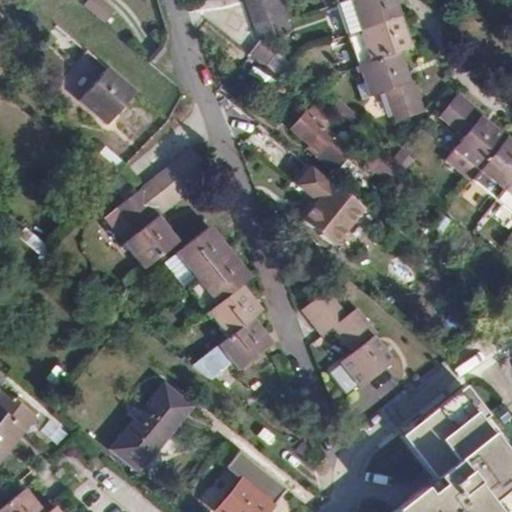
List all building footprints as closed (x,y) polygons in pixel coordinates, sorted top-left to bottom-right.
[(245,0),(258,39),(289,30),(278,0),(245,0)] [(384,91),(396,122),(424,112),(413,81),(409,83),(399,53),(410,49),(393,0),(336,0),(359,65),(355,67),(356,72),(360,71),(369,96),(384,91)] [(259,41),(248,54),(279,79),(290,65),(259,41)] [(133,91),(106,68),(79,101),(105,123),(133,91)] [(511,143),(480,117),(483,114),(457,93),(438,117),(462,137),(444,160),(511,213),(511,143)] [(325,132),(333,122),(311,104),(291,129),(305,141),(303,145),(333,170),(348,151),(325,132)] [(357,158),(390,184),(398,174),(365,147),(357,158)] [(165,208),(184,196),(211,174),(191,149),(146,184),(165,208)] [(362,206),(311,165),(296,184),(317,200),(301,221),(332,245),(362,206)] [(122,242),(142,269),(176,243),(155,216),(165,208),(146,184),(140,189),(115,207),(134,232),(122,242)] [(102,217),(122,242),(134,232),(115,207),(102,217)] [(391,280),(404,264),(381,245),(388,235),(369,220),(361,230),(364,233),(345,257),(379,284),(386,277),(391,280)] [(236,371),(271,344),(251,319),(260,311),(240,286),(249,278),(209,227),(175,254),(195,279),(186,287),(206,312),(203,314),(207,318),(209,317),(226,337),(216,347),(191,366),(207,379),(229,362),(236,371)] [(184,288),(186,287),(195,279),(175,254),(163,262),(184,288)] [(472,304),(452,288),(433,311),(453,327),(472,304)] [(337,361),(359,389),(392,362),(371,335),(375,332),(356,307),(346,314),(327,290),(301,310),(319,334),(332,326),(351,351),(337,361)] [(190,407),(162,383),(126,429),(154,451),(190,407)] [(511,511),(511,492),(509,489),(511,486),(511,446),(487,414),(464,385),(398,437),(432,480),(390,511),(511,511)] [(32,417),(0,391),(0,457),(22,430),(29,431),(34,425),(32,417)] [(225,467),(241,479),(214,511),(264,511),(272,504),(284,490),(237,452),(225,467)] [(222,472),(202,500),(214,508),(233,480),(222,472)] [(56,511),(53,507),(45,511),(41,511),(23,489),(0,506),(0,511),(56,511)]
